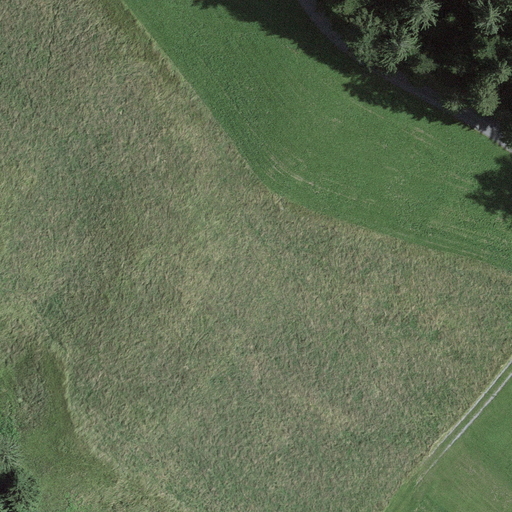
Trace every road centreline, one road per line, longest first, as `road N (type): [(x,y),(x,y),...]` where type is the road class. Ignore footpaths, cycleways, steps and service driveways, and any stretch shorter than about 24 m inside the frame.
road 1 (track): [(511,137),(382,68),(308,0)]
road 2 (track): [(407,484),(511,372)]
